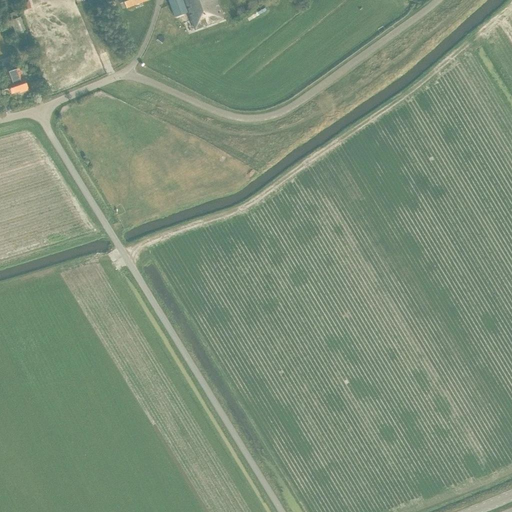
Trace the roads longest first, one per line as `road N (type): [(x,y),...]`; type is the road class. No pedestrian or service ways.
road 1 (unclassified): [(283,511),(39,109)]
road 2 (unclassified): [(39,109),(130,75),(228,115),(267,116),(438,0)]
